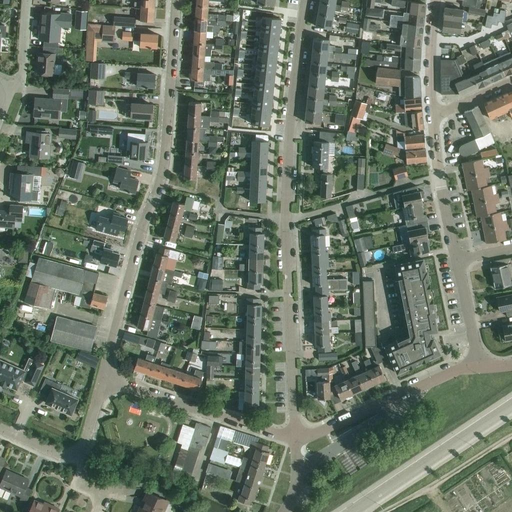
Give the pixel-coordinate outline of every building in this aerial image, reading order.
[(154,8),(154,0),(139,0),(139,1),(135,1),(134,7),(136,7),(154,8)] [(425,3),(415,2),(400,0),(391,0),(391,5),(406,7),(406,12),(403,12),(403,13),(409,14),(424,14),(425,3)] [(462,0),(461,5),(474,7),(479,8),(480,2),(475,1),(475,0),(462,0)] [(347,12),(348,6),(341,5),(335,4),(319,1),(317,13),(332,16),(333,11),(340,12),(340,10),(347,12)] [(195,18),(225,21),(226,15),(207,14),(208,7),(196,6),(195,18)] [(136,7),(136,13),(138,13),(138,20),(143,20),(153,21),(154,8),(136,7)] [(461,22),(463,10),(444,7),(443,19),(461,22)] [(484,16),(485,10),(469,7),(468,13),(484,16)] [(503,23),(506,11),(500,10),(499,14),(497,21),(503,23)] [(71,26),(72,15),(61,14),(52,13),(42,12),(40,40),(43,40),(43,47),(58,48),(60,25),(71,26)] [(497,25),(497,21),(499,14),(493,12),(492,16),(491,24),(497,25)] [(330,28),(332,16),(317,13),(315,26),(330,28)] [(423,25),(424,14),(409,14),(403,13),(403,16),(390,14),(389,20),(407,23),(423,25)] [(490,28),(491,24),(492,16),(486,15),(484,27),(490,28)] [(135,26),(135,18),(114,16),(113,25),(135,26)] [(262,16),(260,27),(279,29),(281,19),(265,17),(262,16)] [(225,26),(225,21),(195,18),(194,30),(206,31),(212,32),(212,25),(225,26)] [(460,33),(461,22),(443,19),(441,30),(460,33)] [(421,36),(423,25),(407,23),(389,20),(389,27),(402,28),(402,34),(421,36)] [(357,33),(359,24),(347,22),(345,31),(357,33)] [(113,42),(114,26),(102,25),(101,42),(113,42)] [(260,27),(259,36),(278,38),(279,31),(279,29),(260,27)] [(205,43),(206,31),(194,30),(193,43),(205,43)] [(156,47),(157,34),(133,32),(123,31),(122,40),(132,41),(132,39),(140,39),(140,46),(156,47)] [(372,42),(373,33),(363,31),(362,41),(372,42)] [(421,36),(402,34),(400,34),(399,45),(420,47),(421,36)] [(259,36),(258,46),(277,48),(278,43),(278,38),(259,36)] [(341,53),(341,52),(342,48),(335,47),(335,46),(328,45),(329,39),(313,37),(312,50),(341,53)] [(489,40),(480,44),(483,49),(491,45),(489,40)] [(205,43),(193,43),(192,55),(204,56),(210,56),(211,49),(214,50),(214,49),(215,44),(205,43)] [(399,45),(382,43),(382,49),(401,51),(400,57),(420,58),(420,47),(399,45)] [(472,55),(478,53),(474,45),(468,48),(472,55)] [(258,46),(257,55),(276,57),(277,55),(277,48),(258,46)] [(58,48),(43,47),(42,53),(39,52),(37,74),(53,75),(53,74),(61,74),(62,65),(54,64),(55,54),(57,55),(58,48)] [(312,50),(311,62),(326,63),(327,58),(333,58),(333,57),(341,58),(341,53),(312,50)] [(504,76),(511,72),(511,55),(510,51),(496,57),(504,76)] [(459,65),(466,61),(462,54),(456,57),(459,65)] [(222,69),(222,64),(222,63),(214,63),(214,62),(204,61),(204,56),(192,55),(192,67),(203,68),(204,68),(213,68),(222,69)] [(257,55),(256,65),(275,67),(276,57),(257,55)] [(365,57),(365,64),(389,67),(396,68),(397,62),(397,61),(400,61),(400,63),(399,68),(404,69),(405,69),(409,69),(419,70),(420,58),(400,57),(398,57),(392,56),(392,62),(390,61),(369,59),(369,57),(365,57)] [(491,82),(504,76),(496,57),(483,63),(491,82)] [(463,80),(454,59),(450,59),(440,60),(441,94),(448,94),(448,95),(452,94),(452,93),(459,93),(460,96),(477,88),(472,76),(466,79),(465,78),(463,80)] [(477,88),(491,82),(483,63),(481,60),(473,65),(477,74),(472,76),(477,88)] [(104,78),(105,63),(91,62),(90,71),(90,77),(104,78)] [(325,75),(326,63),(311,62),(309,74),(325,75)] [(256,65),(255,75),(274,77),(275,67),(256,65)] [(205,87),(205,81),(203,81),(203,68),(192,67),(191,79),(194,80),(194,86),(205,87)] [(400,76),(400,70),(376,67),(375,83),(399,86),(399,82),(400,76)] [(137,73),(125,72),(124,78),(137,79),(136,86),(145,87),(147,87),(154,87),(155,74),(137,73)] [(323,87),(325,75),(309,74),(308,86),(323,87)] [(255,75),(254,84),(273,86),(274,79),(274,77),(255,75)] [(399,82),(405,82),(405,97),(420,95),(419,76),(409,77),(404,76),(405,76),(400,76),(399,82)] [(254,84),(253,94),(272,96),(273,91),(273,86),(254,84)] [(322,99),(323,87),(308,86),(307,98),(322,99)] [(67,97),(68,89),(53,88),(52,99),(35,98),(34,116),(59,118),(60,97),(67,97)] [(103,104),(104,90),(89,89),(88,103),(103,104)] [(511,90),(494,98),(501,114),(504,113),(509,111),(511,117),(511,90)] [(253,94),(252,103),(271,105),(271,103),(272,96),(253,94)] [(395,113),(405,112),(404,110),(411,109),(421,108),(420,95),(405,97),(403,97),(404,104),(395,104),(395,107),(395,113)] [(307,98),(305,110),(321,111),(322,104),(335,106),(336,101),(336,100),(329,100),(322,99),(307,98)] [(501,114),(494,98),(484,103),(488,112),(490,118),(498,115),(500,120),(506,118),(504,113),(501,114)] [(355,100),(350,115),(360,118),(361,119),(364,111),(368,112),(370,105),(355,100)] [(200,115),(201,102),(189,101),(188,114),(200,115)] [(125,103),(124,117),(137,118),(137,119),(144,120),(144,118),(151,119),(152,105),(142,104),(131,103),(131,104),(125,103)] [(252,103),(251,113),(270,115),(271,105),(252,103)] [(464,155),(479,149),(494,142),(481,115),(477,106),(464,112),(476,139),(460,146),(459,149),(459,150),(460,152),(460,153),(461,154),(462,154),(464,155)] [(93,122),(95,110),(87,109),(86,122),(93,122)] [(321,111),(305,110),(304,122),(314,123),(320,123),(321,111)] [(413,129),(423,128),(422,110),(405,112),(406,126),(412,125),(413,129)] [(251,113),(250,123),(269,125),(270,115),(251,113)] [(218,122),(218,117),(218,116),(210,116),(200,115),(188,114),(187,127),(199,128),(205,129),(209,129),(210,121),(218,122)] [(355,133),(360,118),(350,115),(347,131),(355,133)] [(208,136),(204,136),(205,129),(199,128),(187,127),(186,140),(198,141),(207,141),(216,142),(223,143),(224,137),(208,136)] [(76,138),(76,129),(59,128),(59,137),(76,138)] [(404,136),(404,133),(396,130),(398,147),(398,148),(405,150),(413,150),(413,148),(425,147),(424,134),(414,135),(404,136)] [(333,154),(335,132),(320,131),(319,141),(313,141),(312,154),(333,154)] [(48,157),(50,134),(27,132),(26,140),(31,140),(30,156),(40,157),(48,157)] [(197,153),(198,141),(186,140),(185,152),(197,153)] [(145,158),(147,142),(131,141),(130,150),(126,149),(126,157),(145,158)] [(251,148),(251,153),(267,154),(268,142),(258,142),(251,141),(251,148)] [(346,150),(349,145),(343,142),(340,147),(346,150)] [(398,148),(398,147),(385,143),(382,152),(392,156),(393,153),(406,158),(406,163),(413,162),(415,164),(418,164),(419,161),(426,161),(425,149),(413,150),(405,150),(398,148)] [(490,145),(491,152),(502,151),(501,144),(490,145)] [(196,166),(197,153),(185,152),(185,165),(196,166)] [(267,166),(267,154),(245,153),(238,153),(238,156),(250,157),(250,165),(267,166)] [(333,155),(333,154),(312,154),(311,166),(323,167),(322,173),(321,174),(320,197),(330,197),(331,186),(332,173),(328,173),(328,155),(333,155)] [(123,163),(124,156),(107,155),(107,162),(123,163)] [(483,168),(481,159),(462,163),(464,176),(466,176),(488,172),(488,167),(483,168)] [(73,160),(71,169),(80,172),(82,163),(73,160)] [(195,179),(196,166),(185,165),(184,178),(195,179)] [(266,178),(267,166),(250,165),(250,171),(237,171),(234,171),(235,167),(227,167),(227,171),(226,175),(226,176),(266,178)] [(395,179),(407,176),(407,175),(404,165),(392,169),(395,179)] [(41,176),(41,167),(37,166),(27,166),(27,174),(11,173),(10,183),(11,183),(10,198),(20,199),(28,200),(28,202),(39,203),(40,190),(31,189),(32,175),(41,176)] [(61,177),(64,175),(64,172),(61,168),(58,167),(55,169),(55,172),(58,177),(61,177)] [(135,192),(138,180),(129,177),(130,171),(121,169),(116,167),(113,181),(121,183),(119,188),(125,190),(135,192)] [(468,183),(466,183),(467,190),(471,190),(486,187),(484,178),(489,177),(488,172),(466,176),(468,183)] [(266,189),(266,178),(226,176),(225,180),(237,180),(237,181),(249,181),(249,188),(249,189),(266,189)] [(72,202),(95,208),(99,195),(66,186),(65,192),(74,194),(72,202)] [(416,186),(393,193),(395,202),(396,208),(402,207),(423,203),(423,202),(422,203),(421,197),(424,197),(423,190),(417,192),(416,186)] [(492,195),(490,186),(486,187),(471,190),(474,203),(497,198),(496,194),(492,195)] [(236,188),(236,193),(249,193),(249,201),(255,201),(265,201),(266,189),(249,189),(249,188),(244,188),(236,187),(236,188)] [(181,216),(183,209),(191,211),(195,198),(187,196),(185,204),(173,201),(170,213),(181,216)] [(477,217),(480,216),(495,213),(494,205),(498,204),(497,198),(474,203),(477,217)] [(62,216),(67,202),(61,200),(59,206),(57,205),(55,213),(62,216)] [(423,215),(422,209),(425,209),(423,203),(402,207),(405,224),(427,219),(426,214),(423,215)] [(21,218),(22,205),(10,204),(9,211),(0,210),(0,225),(13,227),(14,217),(21,218)] [(348,217),(355,216),(352,205),(345,207),(348,215),(348,217)] [(124,231),(128,218),(120,216),(121,214),(113,212),(111,219),(101,216),(98,230),(117,235),(118,229),(124,231)] [(501,222),(499,212),(495,213),(480,216),(483,229),(507,224),(506,220),(501,222)] [(178,229),(181,216),(170,213),(166,226),(178,229)] [(352,232),(359,231),(356,217),(349,218),(350,222),(352,232)] [(341,234),(347,232),(348,232),(344,219),(337,221),(341,234)] [(409,242),(427,238),(426,233),(429,232),(427,219),(405,224),(408,239),(409,242)] [(230,231),(231,221),(225,220),(224,224),(218,223),(215,244),(222,244),(224,231),(230,231)] [(486,243),(505,239),(503,230),(508,229),(507,224),(483,229),(486,243)] [(175,241),(178,229),(166,226),(163,238),(175,241)] [(263,245),(263,233),(261,233),(261,227),(249,227),(248,233),(250,233),(249,245),(263,245)] [(311,247),(324,247),(324,245),(324,235),(325,235),(325,229),(313,229),(313,235),(311,235),(311,247)] [(358,252),(367,250),(363,237),(354,240),(358,252)] [(428,251),(427,245),(430,244),(429,238),(427,238),(409,242),(400,244),(392,246),(393,251),(401,250),(410,248),(411,254),(428,251)] [(115,266),(118,253),(111,251),(112,250),(104,247),(105,242),(93,239),(92,245),(96,246),(94,253),(102,255),(100,262),(115,266)] [(46,241),(42,253),(50,256),(54,243),(46,241)] [(263,258),(263,245),(249,245),(249,250),(246,250),(246,257),(263,258)] [(156,253),(153,265),(165,268),(168,257),(177,259),(179,252),(160,247),(158,253),(156,253)] [(324,252),(324,247),(311,247),(312,260),(328,259),(327,252),(324,252)] [(360,266),(367,264),(364,251),(357,253),(360,266)] [(222,270),(223,257),(213,256),(211,269),(222,270)] [(98,273),(89,271),(41,258),(39,257),(37,263),(29,261),(25,275),(32,277),(24,303),(49,309),(54,289),(78,294),(77,296),(82,297),(79,305),(89,308),(90,304),(104,308),(107,296),(93,293),(98,273)] [(262,270),(263,258),(246,257),(246,264),(239,263),(239,270),(248,270),(262,270)] [(495,288),(511,285),(510,278),(511,277),(511,267),(510,257),(492,261),(493,266),(490,267),(495,288)] [(312,273),(325,272),(325,267),(328,267),(328,259),(312,260),(312,273)] [(425,272),(423,259),(395,264),(397,278),(402,277),(414,335),(413,336),(411,338),(411,339),(398,345),(396,341),(384,346),(397,373),(440,354),(433,338),(430,338),(429,333),(437,331),(434,316),(435,316),(427,271),(425,272)] [(181,278),(182,273),(174,271),(165,268),(153,265),(150,277),(167,282),(171,283),(173,276),(181,278)] [(262,283),(262,270),(248,270),(248,282),(247,282),(247,288),(259,289),(259,287),(259,288),(257,288),(257,283),(262,283)] [(326,279),(325,272),(312,273),(313,285),(317,285),(318,290),(327,290),(346,289),(346,279),(326,279)] [(164,294),(167,282),(150,277),(147,290),(158,293),(159,293),(164,294)] [(222,289),(222,279),(212,279),(212,280),(210,280),(209,290),(211,290),(211,289),(222,289)] [(363,294),(374,293),(373,280),(362,281),(363,294)] [(155,305),(158,293),(147,290),(143,302),(155,305)] [(314,308),(327,308),(326,296),(327,296),(327,290),(318,290),(318,295),(313,296),(314,308)] [(374,307),(374,293),(363,294),(363,307),(374,307)] [(511,294),(497,298),(499,311),(505,310),(506,316),(511,314),(511,294)] [(175,303),(176,297),(168,295),(166,301),(175,303)] [(208,295),(208,303),(218,304),(219,295),(208,295)] [(259,300),(259,298),(247,298),(246,304),(247,304),(247,316),(261,317),(261,304),(256,304),(256,299),(258,299),(258,300),(259,300)] [(152,317),(155,305),(143,302),(140,314),(152,317)] [(364,320),(375,320),(374,307),(363,307),(364,320)] [(17,308),(13,317),(20,321),(24,312),(17,308)] [(327,312),(327,308),(314,308),(314,321),(330,320),(330,312),(327,312)] [(140,314),(137,327),(146,329),(147,329),(146,335),(156,337),(161,320),(152,317),(140,314)] [(260,329),(261,317),(247,316),(247,321),(244,321),(244,329),(260,329)] [(90,350),(96,327),(86,324),(57,317),(51,340),(80,348),(90,350)] [(330,326),(330,320),(314,321),(315,333),(328,333),(338,332),(338,326),(330,326)] [(375,333),(375,320),(364,320),(364,333),(375,333)] [(511,323),(502,325),(503,333),(501,333),(503,339),(504,339),(505,340),(511,338),(511,323)] [(260,341),(260,329),(244,329),(243,337),(246,337),(246,341),(260,341)] [(328,345),(328,333),(315,333),(315,346),(318,346),(318,351),(330,351),(330,345),(328,345)] [(375,333),(364,333),(365,347),(376,346),(375,333)] [(202,340),(201,348),(208,349),(215,350),(216,342),(209,341),(202,340)] [(259,354),(260,341),(246,341),(239,341),(239,353),(243,353),(259,354)] [(163,352),(166,344),(160,342),(157,350),(163,352)] [(379,347),(370,347),(376,360),(378,363),(383,361),(385,360),(384,360),(379,347)] [(197,354),(191,352),(189,360),(195,362),(197,354)] [(259,366),(259,354),(243,353),(243,359),(236,359),(236,365),(245,366),(259,366)] [(150,374),(155,356),(147,354),(145,360),(137,357),(134,369),(150,374)] [(221,365),(221,356),(207,355),(207,365),(214,365),(221,365)] [(160,365),(155,363),(154,363),(156,356),(155,356),(150,374),(165,379),(169,368),(170,365),(161,362),(160,365)] [(34,385),(43,365),(36,361),(31,373),(0,359),(0,383),(5,386),(6,385),(16,389),(21,379),(24,381),(34,385)] [(368,359),(363,361),(367,370),(368,370),(374,384),(382,380),(382,381),(387,379),(385,375),(384,375),(379,365),(372,368),(368,359)] [(357,375),(363,389),(374,384),(368,370),(367,370),(360,373),(355,361),(351,363),(357,375)] [(259,379),(259,366),(245,366),(245,371),(242,371),(242,379),(259,379)] [(363,389),(357,375),(350,378),(347,372),(348,372),(345,366),(340,368),(343,374),(346,380),(345,380),(351,394),(356,391),(357,393),(363,390),(363,389)] [(181,384),(185,373),(169,368),(165,379),(181,384)] [(329,389),(328,374),(328,368),(317,368),(317,375),(321,375),(321,381),(317,381),(317,398),(330,398),(329,395),(329,389)] [(201,378),(203,372),(195,369),(193,376),(185,373),(181,384),(198,389),(201,378)] [(70,413),(77,399),(59,390),(61,385),(45,378),(38,392),(48,396),(46,402),(55,406),(54,407),(61,410),(61,409),(70,413)] [(258,392),(259,379),(242,379),(242,386),(245,386),(245,391),(258,392)] [(351,394),(345,380),(334,385),(334,387),(329,389),(329,395),(337,392),(340,399),(345,396),(346,398),(352,395),(351,394)] [(256,404),(258,404),(258,392),(245,391),(244,403),(243,403),(243,409),(255,410),(256,404)] [(211,427),(196,422),(194,428),(188,446),(194,448),(196,443),(202,444),(205,445),(211,427)] [(265,464),(269,452),(266,451),(268,446),(257,442),(258,438),(247,434),(245,439),(251,441),(250,446),(255,448),(252,460),(265,464)] [(221,449),(224,439),(217,436),(213,446),(221,449)] [(186,452),(197,456),(199,450),(194,448),(188,446),(186,452)] [(215,460),(218,453),(212,451),(209,458),(215,460)] [(184,458),(195,462),(197,456),(186,452),(184,458)] [(243,457),(239,468),(246,470),(261,475),(265,464),(252,460),(248,458),(243,457)] [(182,464),(193,467),(195,462),(184,458),(182,464)] [(180,470),(191,473),(193,467),(182,464),(181,467),(180,470)] [(221,477),(223,469),(209,464),(206,472),(221,477)] [(174,465),(172,474),(178,476),(180,470),(181,467),(174,465)] [(26,501),(31,490),(25,487),(29,480),(6,470),(0,483),(0,486),(21,496),(20,499),(26,501)] [(180,470),(178,476),(189,479),(191,473),(180,470)] [(257,487),(261,475),(246,470),(244,477),(237,474),(235,481),(244,484),(244,483),(257,487)] [(253,500),(257,487),(244,483),(244,484),(241,495),(239,494),(237,500),(249,504),(250,503),(251,499),(253,500)] [(163,511),(168,501),(156,495),(147,491),(143,500),(145,501),(142,507),(140,506),(137,511),(163,511)] [(49,507),(34,500),(28,511),(56,511),(59,508),(50,505),(49,507)]
